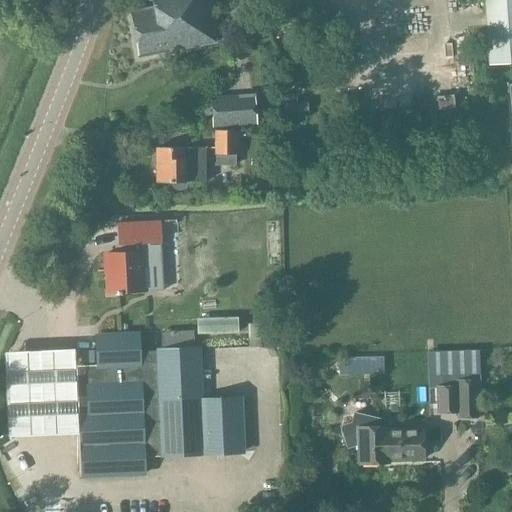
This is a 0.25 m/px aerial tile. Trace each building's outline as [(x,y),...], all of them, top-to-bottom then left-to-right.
[(26,0),(27,12),(61,9),(59,0),(26,0)] [(141,57),(215,45),(208,1),(204,2),(203,0),(153,0),(155,10),(134,13),(141,57)] [(511,0),(482,0),(487,66),(511,64),(511,0)] [(458,78),(443,85),(450,102),(466,95),(458,78)] [(210,101),(211,129),(254,127),(253,99),(210,101)] [(235,135),(217,134),(217,154),(217,155),(236,156),(236,154),(235,135)] [(156,183),(204,184),(205,150),(157,150),(156,183)] [(240,155),(236,154),(236,156),(217,155),(217,154),(215,154),(215,164),(231,164),(231,169),(240,169),(240,163),(240,155)] [(117,253),(105,253),(107,293),(141,291),(140,253),(147,253),(147,236),(117,238),(117,253)] [(97,366),(77,367),(79,392),(88,392),(90,422),(79,423),(80,433),(82,480),(144,477),(143,458),(162,457),(159,406),(157,351),(137,352),(136,333),(96,335),(97,366)] [(160,351),(157,351),(159,406),(162,457),(224,454),(241,454),(239,397),(201,399),(199,349),(192,350),(160,351)] [(436,388),(436,387),(456,386),(456,381),(475,380),(479,380),(478,351),(427,352),(428,388),(436,388)] [(80,438),(76,352),(4,356),(8,442),(80,438)] [(475,380),(456,381),(456,386),(457,412),(457,418),(477,417),(475,380)] [(457,412),(456,386),(436,387),(436,388),(437,413),(457,412)] [(352,423),(341,426),(347,448),(357,445),(358,464),(388,463),(388,461),(423,459),(421,429),(388,430),(388,421),(354,414),(352,423)]
